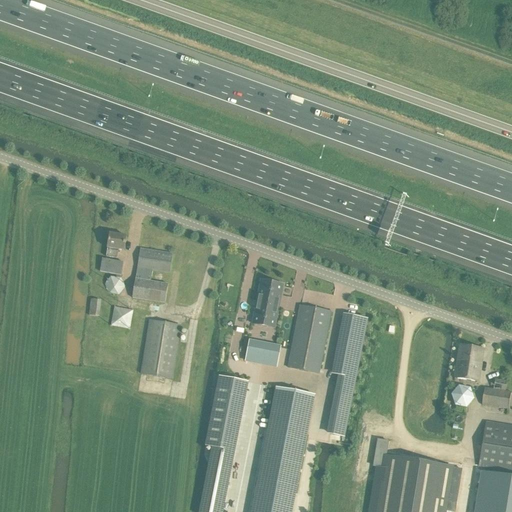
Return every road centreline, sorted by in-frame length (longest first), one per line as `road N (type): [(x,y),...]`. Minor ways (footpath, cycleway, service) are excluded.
road 1 (motorway): [(0,77),(511,260)]
road 2 (unclassified): [(511,341),(0,159)]
road 3 (motorway): [(511,187),(0,6)]
road 4 (primary): [(137,0),(511,133)]
road 5 (track): [(351,0),(511,56)]
